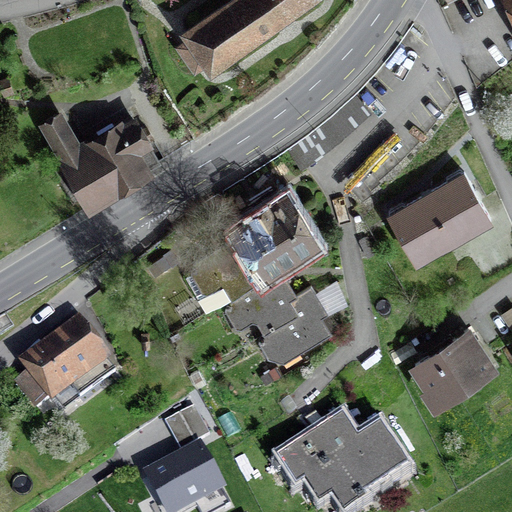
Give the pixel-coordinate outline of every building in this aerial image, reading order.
[(233,0),(186,32),(211,67),(305,0),(233,0)] [(0,81),(4,94),(12,91),(8,79),(0,81)] [(91,202),(158,161),(134,120),(82,151),(60,114),(43,124),(61,155),(63,154),(65,159),(52,167),(73,202),(86,194),(91,202)] [(390,215),(416,259),(489,217),(464,172),(390,215)] [(314,239),(287,197),(252,216),(253,218),(236,228),(239,234),(262,271),(314,239)] [(193,262),(191,272),(202,291),(197,294),(208,310),(227,300),(243,290),(265,276),(262,271),(239,234),(193,262)] [(288,299),(295,295),(297,294),(284,274),(270,283),(265,276),(243,290),(227,300),(225,308),(238,326),(243,328),(255,320),(256,315),(266,309),(276,327),(297,314),(288,299)] [(311,285),(297,294),(295,295),(288,299),(297,314),(276,327),(260,337),(257,343),(267,358),(272,360),(290,348),(301,351),(331,333),(322,317),(328,313),(311,285)] [(17,380),(37,406),(52,393),(51,392),(66,380),(79,398),(115,372),(81,327),(30,366),(32,369),(17,380)] [(425,385),(436,403),(492,365),(468,328),(415,363),(428,383),(425,385)] [(278,460),(296,489),(313,477),(326,497),(339,489),(351,507),(408,470),(380,427),(357,442),(342,419),(278,460)] [(199,448),(148,475),(167,511),(176,511),(221,488),(199,448)]
